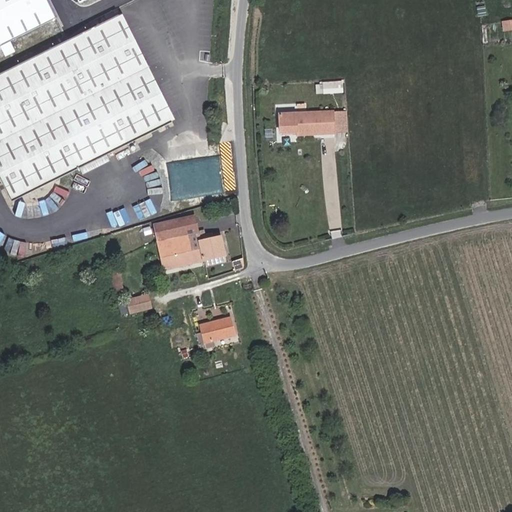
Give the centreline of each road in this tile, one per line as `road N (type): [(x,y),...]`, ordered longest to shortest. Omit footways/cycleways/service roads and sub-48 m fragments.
road 1 (unclassified): [(249,0),(242,93),(247,223),(265,261),(287,267),(511,213)]
road 2 (unknown): [(0,216),(17,232),(30,231),(151,186)]
road 3 (unknown): [(138,10),(177,77),(244,67)]
road 4 (unknown): [(336,126),(338,255)]
